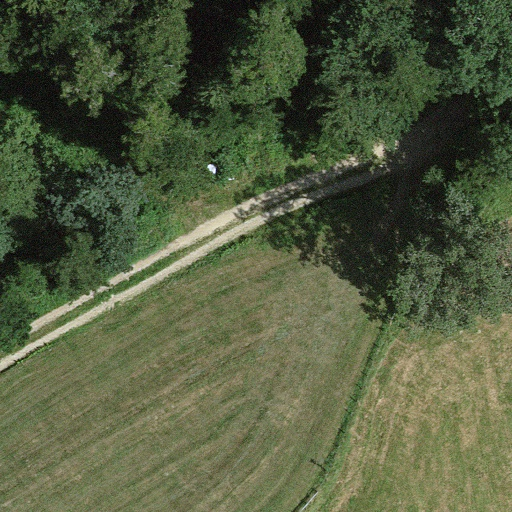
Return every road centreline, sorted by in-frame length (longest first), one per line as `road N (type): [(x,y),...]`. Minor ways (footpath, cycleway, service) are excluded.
road 1 (track): [(460,134),(158,273),(0,360)]
road 2 (track): [(460,134),(365,451),(333,511)]
